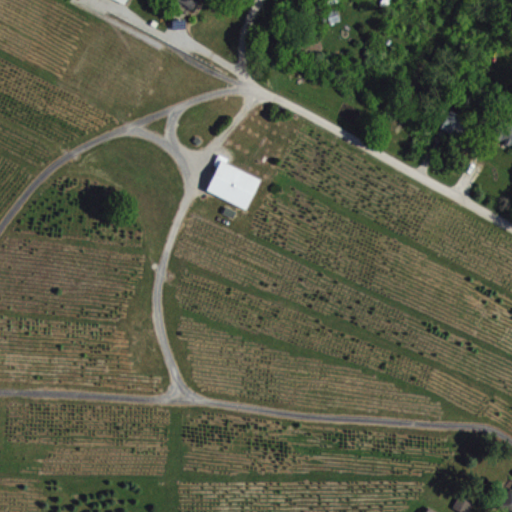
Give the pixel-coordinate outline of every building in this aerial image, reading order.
[(178,0),(197,9),(201,0),(178,0)] [(465,134),(472,121),(453,110),(442,129),(455,136),(458,130),(465,134)] [(511,146),(511,124),(508,123),(501,142),(511,146)] [(249,209),(263,178),(228,163),(230,158),(221,154),(216,165),(220,166),(209,191),(249,209)] [(456,507),(464,511),(470,511),(476,502),(463,494),(456,507)]
